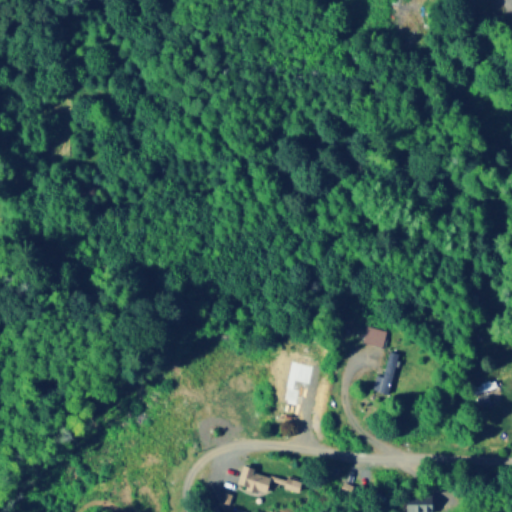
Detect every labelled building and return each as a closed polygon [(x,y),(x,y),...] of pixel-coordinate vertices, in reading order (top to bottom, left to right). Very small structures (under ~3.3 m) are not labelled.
[(385,328),(365,323),(361,340),(380,345),(385,328)] [(396,352),(388,349),(382,375),(375,373),(371,388),(386,391),(396,352)] [(269,475),(252,470),(254,467),(242,463),(236,483),(256,489),(256,488),(265,490),(269,475)] [(282,486),(297,491),(300,480),(285,475),(282,486)] [(405,511),(410,511),(431,511),(430,492),(405,493),(405,511)]
